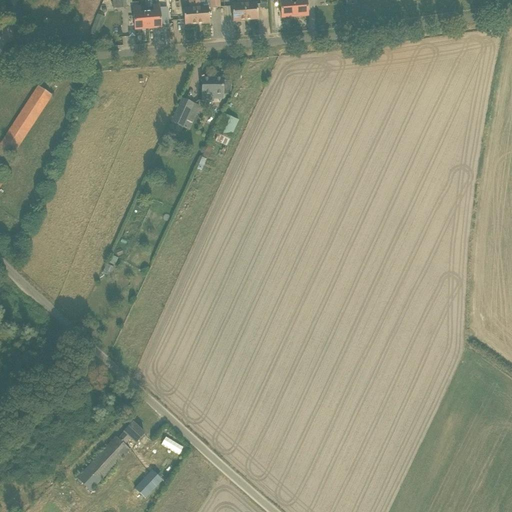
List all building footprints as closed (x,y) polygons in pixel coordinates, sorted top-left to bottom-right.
[(21,23),(20,13),(21,13),(20,0),(5,0),(6,14),(8,13),(8,23),(21,23)] [(88,0),(84,11),(96,16),(102,0),(88,0)] [(112,0),(113,8),(117,8),(125,8),(124,0),(112,0)] [(183,10),(185,26),(197,25),(195,0),(188,0),(189,6),(190,6),(191,9),(183,10)] [(195,0),(197,25),(210,24),(209,8),(201,8),(201,5),(202,5),(201,0),(195,0)] [(233,22),(245,21),(243,0),(237,0),(238,2),(239,2),(239,5),(232,6),(233,22)] [(250,0),(243,0),(245,21),(258,20),(257,4),(249,4),(249,1),(250,1),(250,0)] [(279,0),(281,18),(295,17),(293,1),(294,1),(293,0),(279,0)] [(299,0),(300,0),(294,1),(293,1),(295,17),(308,16),(306,0),(299,0)] [(148,28),(161,27),(160,5),(152,5),(153,12),(147,13),(148,28)] [(135,30),(148,28),(147,13),(141,13),(140,6),(133,7),(135,30)] [(223,82),(223,79),(202,79),(202,101),(213,101),(213,95),(223,95),(228,95),(231,90),(231,82),(223,82)] [(0,145),(14,154),(52,95),(38,86),(0,145)] [(183,127),(193,104),(182,99),(172,122),(183,127)] [(238,121),(223,114),(214,134),(229,141),(238,121)] [(0,186),(9,174),(0,167),(0,186)] [(136,443),(144,434),(132,423),(118,439),(115,437),(96,457),(89,451),(69,473),(91,492),(130,450),(136,443)]
